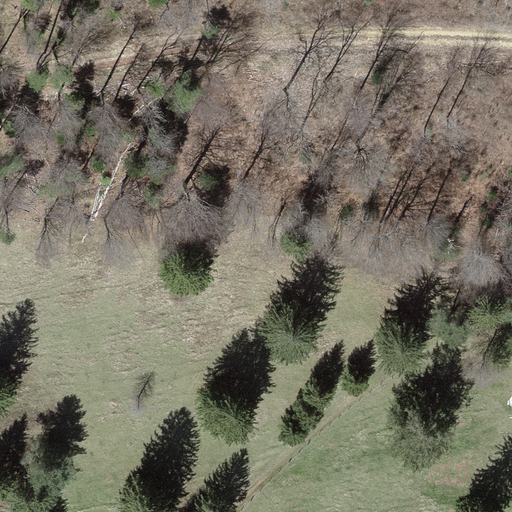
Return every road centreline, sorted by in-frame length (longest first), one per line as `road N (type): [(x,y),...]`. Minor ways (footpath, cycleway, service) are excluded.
road 1 (track): [(0,76),(203,44),(511,42)]
road 2 (track): [(511,312),(380,374),(230,511)]
